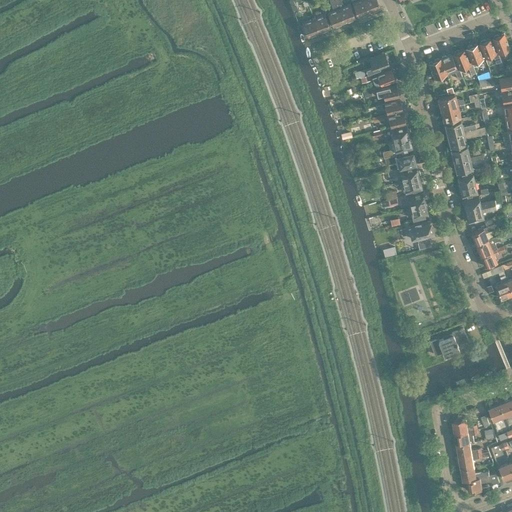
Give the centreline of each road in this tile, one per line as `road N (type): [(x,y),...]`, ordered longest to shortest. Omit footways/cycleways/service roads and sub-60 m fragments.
road 1 (residential): [(483,312),(441,209),(411,52)]
road 2 (residential): [(457,511),(439,412),(511,381)]
